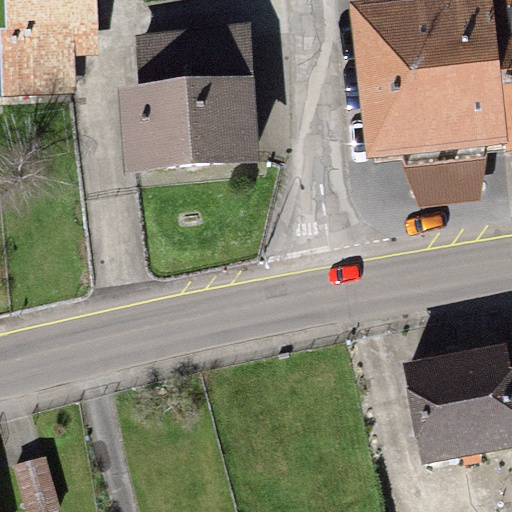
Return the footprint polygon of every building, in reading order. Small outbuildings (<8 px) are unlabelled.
[(7,0),(6,96),(89,98),(90,0),(7,0)] [(511,38),(509,0),(399,0),(364,3),(375,146),(511,135),(511,38)] [(140,92),(248,83),(243,33),(135,43),(140,92)] [(140,92),(148,179),(256,169),(248,83),(140,92)] [(511,347),(409,363),(423,457),(511,443),(511,347)] [(42,468),(24,471),(29,505),(47,502),(42,468)]
